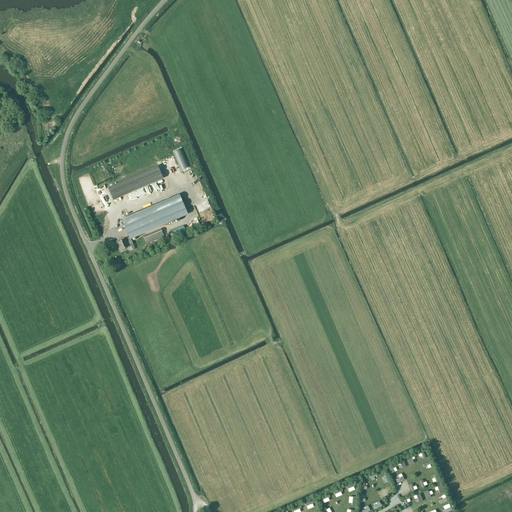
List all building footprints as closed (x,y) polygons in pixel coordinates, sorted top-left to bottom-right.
[(163,178),(158,166),(108,188),(113,199),(163,178)] [(169,190),(167,190),(169,198),(173,197),(168,182),(163,183),(164,188),(168,186),(169,190)] [(141,192),(145,202),(159,196),(155,187),(141,192)] [(187,213),(179,195),(122,219),(129,236),(124,238),(118,241),(121,249),(133,244),(130,238),(187,213)] [(121,214),(119,203),(105,207),(108,217),(121,214)] [(164,236),(161,229),(143,237),(146,244),(164,236)]
